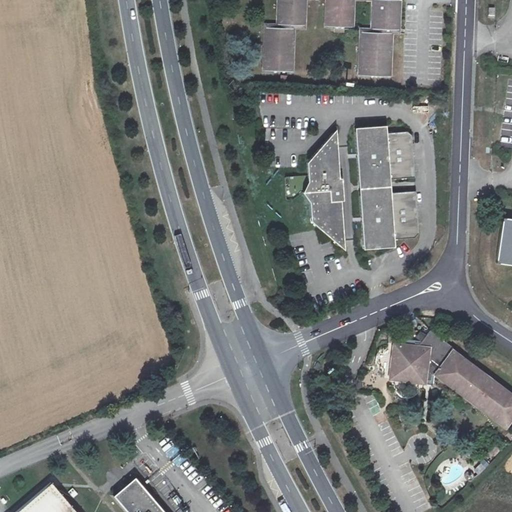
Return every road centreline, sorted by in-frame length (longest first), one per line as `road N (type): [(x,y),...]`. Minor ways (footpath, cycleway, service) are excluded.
road 1 (secondary): [(127,0),(173,197),(236,371)]
road 2 (secondary): [(263,359),(206,203),(159,0)]
road 3 (residential): [(455,282),(466,0)]
road 4 (unclassified): [(0,471),(236,371)]
road 5 (residential): [(263,359),(455,282)]
road 6 (secondary): [(338,511),(263,359)]
road 7 (secondary): [(236,371),(305,511)]
